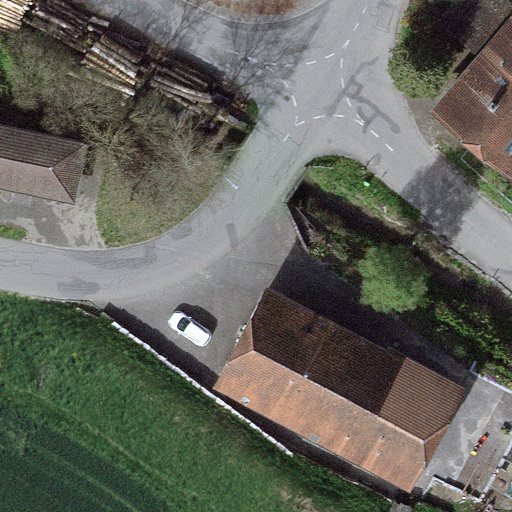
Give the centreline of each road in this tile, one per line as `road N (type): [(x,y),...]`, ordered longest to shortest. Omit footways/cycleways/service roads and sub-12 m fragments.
road 1 (unclassified): [(253,186),(201,242),(151,267),(80,275),(0,263)]
road 2 (unclassified): [(317,92),(511,249)]
road 3 (unclassified): [(131,0),(317,92)]
